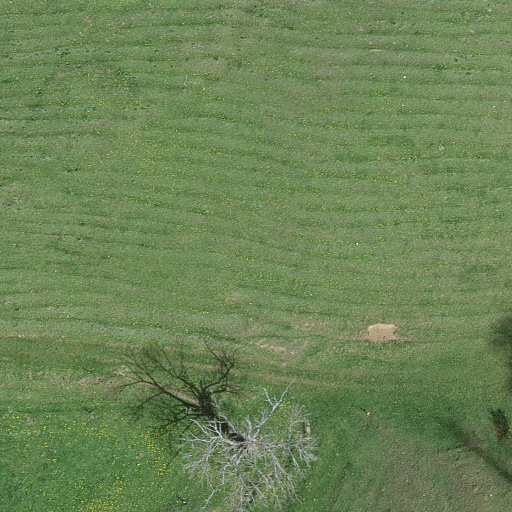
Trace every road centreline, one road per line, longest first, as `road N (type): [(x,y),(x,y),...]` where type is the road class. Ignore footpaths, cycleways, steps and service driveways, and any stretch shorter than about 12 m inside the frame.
road 1 (track): [(511,366),(462,373),(273,370),(0,350)]
road 2 (track): [(362,371),(304,511)]
